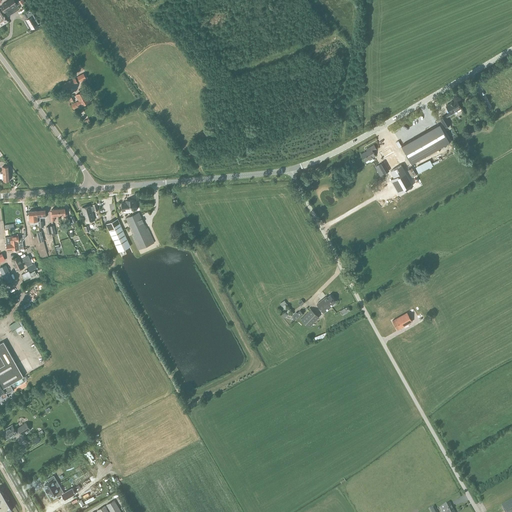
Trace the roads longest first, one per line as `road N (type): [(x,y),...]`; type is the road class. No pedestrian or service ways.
road 1 (unclassified): [(477,511),(290,169)]
road 2 (track): [(164,0),(143,16),(156,109),(74,0)]
road 3 (tertiary): [(290,169),(511,49)]
road 4 (tertiary): [(90,189),(290,169)]
road 5 (track): [(311,0),(348,51),(342,147)]
road 6 (unclassified): [(90,189),(0,58)]
